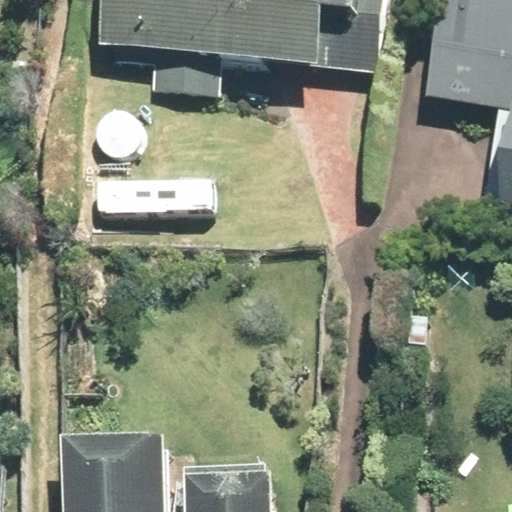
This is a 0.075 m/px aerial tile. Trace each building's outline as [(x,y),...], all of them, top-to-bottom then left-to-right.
[(125,0),(119,61),(162,65),(158,94),(226,101),(229,73),(339,84),(340,77),(388,82),(397,0),(125,0)] [(511,121),(511,0),(477,0),(474,13),(460,11),(442,108),(511,121)] [(511,121),(492,231),(511,230),(511,121)] [(223,196),(112,191),(110,231),(222,235),(223,196)] [(511,256),(491,256),(491,299),(511,299),(511,256)] [(455,299),(484,299),(483,283),(455,283),(455,299)] [(422,306),(418,361),(448,363),(452,310),(422,306)] [(295,511),(295,493),(280,493),(281,477),(195,478),(195,509),(206,509),(206,511),(186,511),(186,459),(82,460),(82,511),(295,511)]
